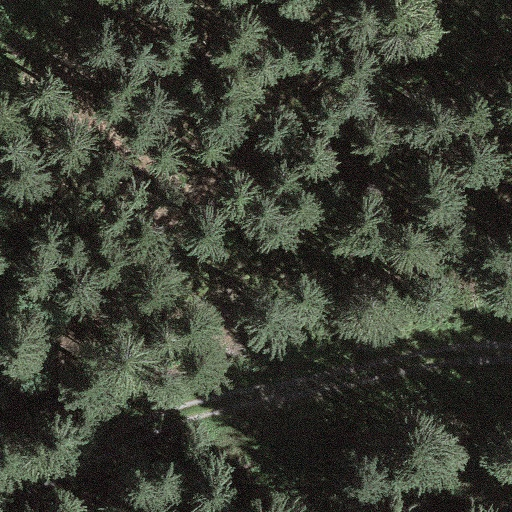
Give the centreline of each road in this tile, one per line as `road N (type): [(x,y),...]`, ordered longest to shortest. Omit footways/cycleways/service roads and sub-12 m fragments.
road 1 (track): [(0,511),(380,360),(511,342)]
road 2 (track): [(177,511),(256,409)]
